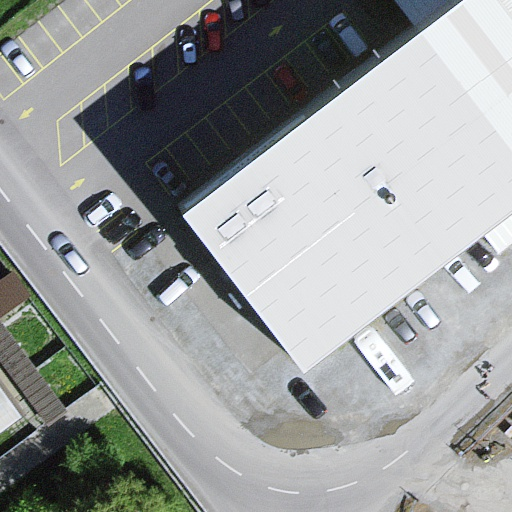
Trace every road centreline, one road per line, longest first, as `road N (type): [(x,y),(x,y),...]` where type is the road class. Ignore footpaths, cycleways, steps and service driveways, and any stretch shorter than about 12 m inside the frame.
road 1 (residential): [(0,175),(272,511)]
road 2 (residential): [(358,511),(511,361)]
